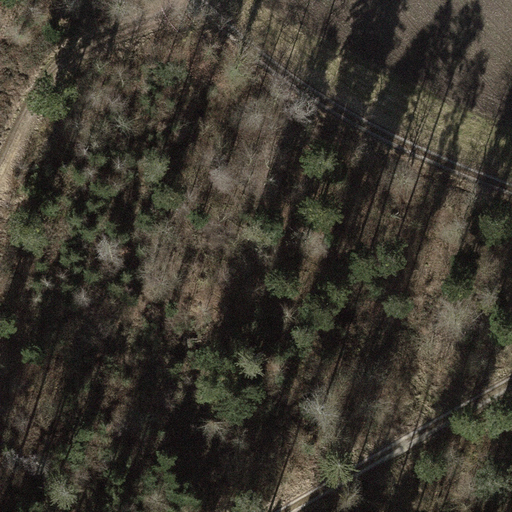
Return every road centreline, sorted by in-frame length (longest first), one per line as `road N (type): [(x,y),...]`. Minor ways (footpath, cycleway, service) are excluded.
road 1 (track): [(511,189),(332,115),(259,68),(195,0)]
road 2 (track): [(195,0),(83,44),(38,93),(0,175)]
road 3 (track): [(282,511),(511,384)]
